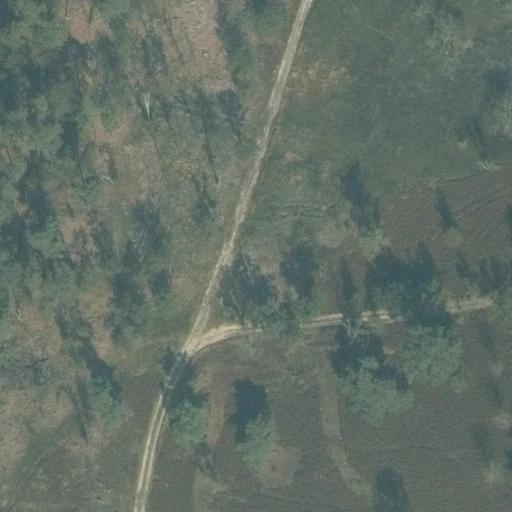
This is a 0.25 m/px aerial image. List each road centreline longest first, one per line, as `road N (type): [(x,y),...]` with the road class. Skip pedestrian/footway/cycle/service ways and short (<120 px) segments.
road 1 (track): [(139,511),(304,0)]
road 2 (unknown): [(511,306),(193,337)]
